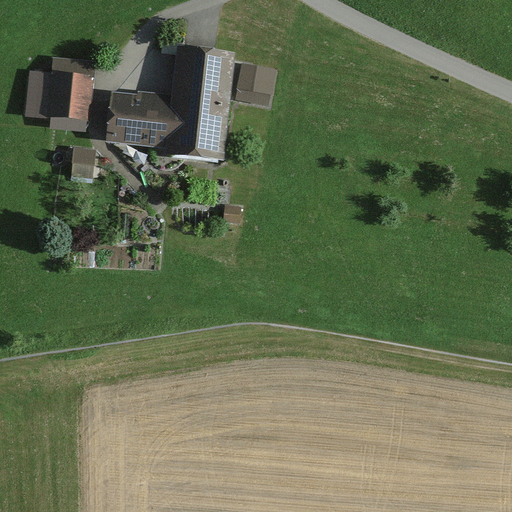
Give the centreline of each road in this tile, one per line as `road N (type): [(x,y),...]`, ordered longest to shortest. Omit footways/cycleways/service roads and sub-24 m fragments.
road 1 (residential): [(511,96),(317,0)]
road 2 (track): [(378,341),(511,367)]
